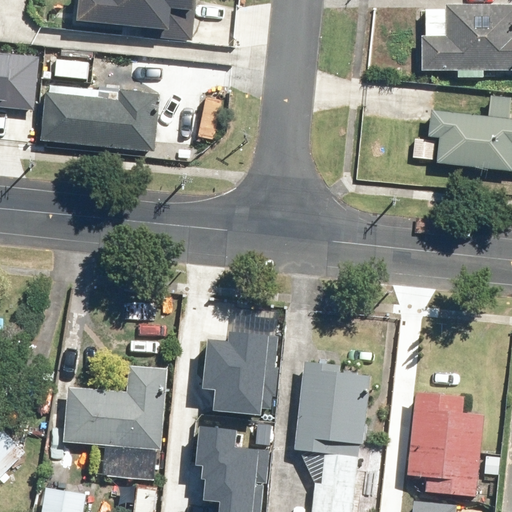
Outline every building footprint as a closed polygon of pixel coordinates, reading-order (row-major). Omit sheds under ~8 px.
[(78,0),(76,24),(191,38),(195,0),(78,0)] [(419,37),(419,70),(511,69),(511,5),(446,6),(446,37),(419,37)] [(0,51),(0,93),(42,99),(47,56),(0,51)] [(50,82),(43,138),(155,153),(163,97),(50,82)] [(511,121),(431,112),(428,138),(445,139),(442,163),(511,170),(511,121)] [(154,320),(156,289),(118,287),(116,318),(154,320)] [(207,340),(209,307),(185,305),(183,339),(207,340)] [(209,338),(202,381),(218,384),(215,407),(261,413),(273,333),(237,328),(234,342),(209,338)] [(354,511),(371,376),(343,373),(343,365),(304,361),(294,451),(326,455),(322,484),(314,483),(310,511),(354,511)] [(75,386),(68,440),(160,451),(170,371),(127,366),(124,392),(75,386)] [(428,494),(476,498),(483,413),(463,411),(465,395),(416,392),(410,478),(429,479),(428,494)] [(203,424),(199,460),(208,461),(204,497),(224,499),(222,511),(250,511),(257,448),(237,446),(239,428),(203,424)] [(0,426),(0,476),(25,451),(0,426)] [(158,511),(161,486),(137,485),(134,511),(158,511)] [(85,511),(88,491),(44,487),(41,511),(85,511)]
